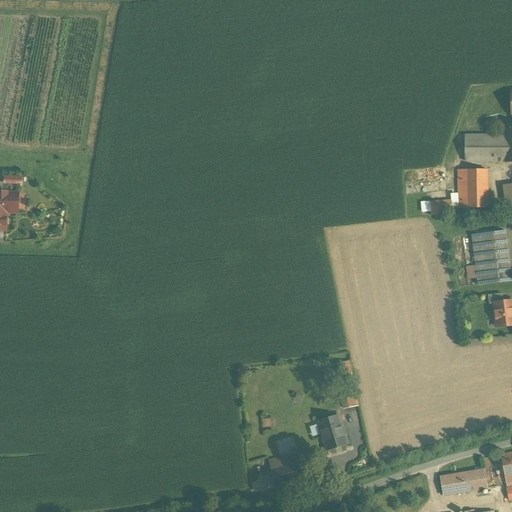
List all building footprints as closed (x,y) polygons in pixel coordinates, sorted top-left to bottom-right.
[(505,136),(465,136),(465,161),(505,161),(505,136)] [(487,170),(458,170),(459,208),(488,208),(487,170)] [(505,202),(511,201),(511,184),(502,185),(505,202)] [(0,230),(6,231),(6,212),(18,213),(18,194),(7,193),(7,192),(0,192),(0,230)] [(452,201),(430,202),(431,215),(453,213),(452,201)] [(511,206),(497,211),(502,228),(511,225),(511,206)] [(506,231),(472,235),(478,285),(511,281),(506,231)] [(511,301),(494,303),(497,327),(511,325),(511,301)] [(348,361),(338,363),(342,383),(339,384),(344,409),(358,406),(348,361)] [(339,416),(319,422),(327,450),(347,443),(339,416)] [(297,452),(269,461),(278,490),(306,481),(297,452)] [(511,452),(501,455),(507,487),(511,486),(511,452)] [(484,470),(440,477),(444,496),(487,488),(484,470)]
